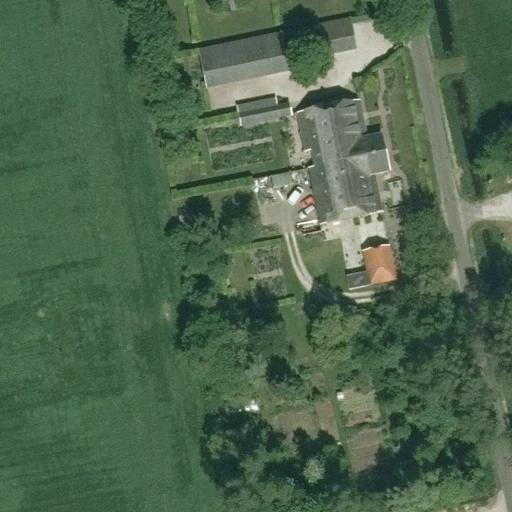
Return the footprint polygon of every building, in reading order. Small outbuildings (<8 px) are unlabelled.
[(324,36),(329,54),(360,45),(354,27),(324,36)] [(208,86),(291,69),(286,45),(203,63),(208,86)] [(314,168),(384,154),(380,135),(366,138),(359,101),(296,113),(304,151),(311,150),(314,167),(314,168)] [(289,104),(238,115),(241,127),(292,117),(289,104)] [(314,168),(314,167),(307,169),(319,224),(381,212),(373,175),(388,172),(384,154),(314,168)] [(388,247),(363,251),(369,285),(395,281),(388,247)]
